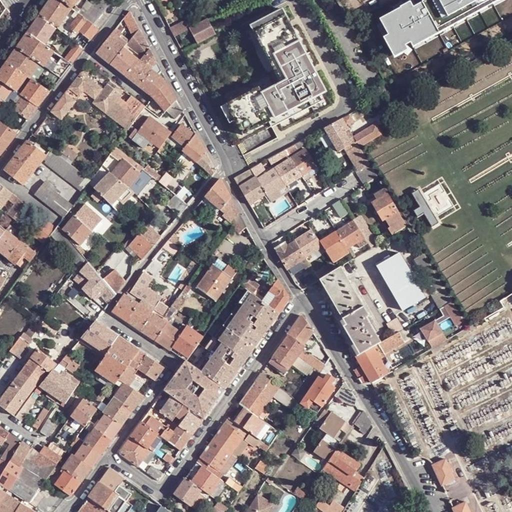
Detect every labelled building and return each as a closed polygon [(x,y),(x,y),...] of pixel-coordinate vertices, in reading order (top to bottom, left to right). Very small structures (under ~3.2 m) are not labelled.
[(62,0),(49,0),(40,13),(56,26),(58,27),(62,21),(72,8),(62,0)] [(83,16),(93,3),(88,0),(86,0),(80,8),(77,12),(80,14),(83,16)] [(93,25),(112,1),(111,0),(95,0),(93,3),(83,16),(93,25)] [(421,0),(413,5),(410,1),(379,18),(387,34),(383,37),(394,57),(497,0),(421,0)] [(72,8),(77,12),(80,8),(75,3),(72,8)] [(77,12),(72,8),(62,21),(58,27),(74,41),(81,32),(79,30),(77,32),(70,27),(80,14),(77,12)] [(284,9),(259,22),(269,41),(266,42),(274,55),(276,54),(288,76),(282,80),(263,89),(243,100),(244,102),(232,108),(237,119),(245,134),(271,121),(270,118),(276,115),(277,118),(321,94),(328,90),(318,72),(315,73),(312,68),(315,66),(294,27),(291,29),(288,23),(291,22),(284,9)] [(129,10),(125,15),(137,31),(139,28),(131,11),(129,10)] [(40,13),(27,32),(44,45),(47,41),(56,26),(40,13)] [(70,27),(77,32),(79,30),(81,32),(90,39),(98,29),(93,25),(83,16),(80,14),(70,27)] [(194,26),(191,28),(198,44),(217,34),(209,18),(194,26)] [(186,20),(173,27),(177,35),(191,28),(186,20)] [(269,41),(259,22),(253,25),(262,44),(266,42),(269,41)] [(96,52),(111,63),(124,47),(127,44),(129,41),(128,40),(122,36),(123,34),(124,33),(124,32),(123,31),(119,28),(119,27),(118,27),(117,27),(116,27),(115,28),(109,36),(96,52)] [(129,41),(127,44),(139,54),(141,55),(148,45),(139,28),(137,31),(134,35),(129,41)] [(27,32),(17,47),(39,63),(44,65),(54,51),(44,45),(27,32)] [(56,48),(47,41),(44,45),(54,51),(56,48)] [(266,42),(262,44),(270,57),(274,55),(266,42)] [(76,43),(72,48),(79,54),(83,48),(79,45),(76,43)] [(39,63),(17,47),(7,61),(27,76),(29,77),(39,63)] [(137,59),(138,58),(135,57),(124,47),(111,63),(125,74),(137,59)] [(150,49),(140,61),(150,69),(156,62),(150,49)] [(77,56),(71,50),(64,58),(71,64),(77,56)] [(270,57),(282,80),(288,76),(276,54),(274,55),(270,57)] [(60,77),(71,64),(64,58),(63,58),(61,60),(52,72),(60,77)] [(139,85),(151,71),(150,69),(140,61),(137,59),(125,74),(139,85)] [(7,61),(0,70),(0,79),(13,88),(16,91),(22,84),(27,76),(7,61)] [(156,62),(150,69),(151,71),(152,70),(156,74),(160,71),(161,70),(156,62)] [(44,65),(39,63),(29,77),(32,79),(33,80),(44,65)] [(85,68),(52,111),(63,119),(81,96),(85,90),(91,95),(96,99),(93,102),(128,129),(129,128),(130,126),(134,121),(135,119),(140,113),(145,106),(137,100),(131,95),(125,102),(116,95),(121,89),(110,80),(103,89),(86,76),(89,71),(85,68)] [(153,96),(166,81),(164,79),(159,76),(156,74),(152,70),(151,71),(139,85),(153,96)] [(0,79),(0,99),(3,102),(7,96),(13,88),(0,79)] [(33,80),(32,79),(26,87),(21,94),(23,96),(38,106),(49,91),(33,80)] [(166,81),(153,96),(165,110),(176,99),(166,81)] [(243,100),(263,89),(260,83),(221,103),(230,122),(237,119),(232,108),(244,102),(243,100)] [(13,88),(7,96),(13,101),(14,99),(19,93),(17,91),(16,91),(13,88)] [(18,102),(23,96),(21,94),(20,93),(19,93),(14,99),(18,102)] [(324,99),(321,94),(277,118),(280,123),(324,99)] [(13,101),(7,96),(3,102),(9,106),(13,101)] [(28,119),(38,106),(23,96),(18,102),(14,109),(15,111),(20,113),(28,119)] [(18,102),(14,99),(13,101),(9,106),(14,109),(18,102)] [(176,99),(165,110),(176,119),(183,111),(181,106),(176,99)] [(130,126),(129,128),(133,131),(129,136),(133,138),(135,136),(138,131),(148,119),(140,113),(135,119),(134,121),(130,126)] [(343,118),(347,124),(354,120),(351,115),(343,118)] [(148,119),(138,131),(150,140),(153,143),(155,144),(160,148),(166,140),(170,134),(171,133),(150,116),(148,119)] [(339,152),(352,144),(344,131),(349,128),(347,124),(343,118),(326,128),(339,152)] [(6,125),(0,121),(0,154),(17,133),(6,125)] [(271,121),(245,134),(248,140),(274,126),(271,121)] [(376,122),(354,136),(360,147),(383,134),(376,122)] [(181,124),(172,136),(186,147),(195,135),(181,124)] [(135,136),(133,138),(144,147),(149,142),(150,140),(138,131),(135,136)] [(183,151),(186,147),(172,136),(170,134),(166,140),(178,150),(181,152),(183,151)] [(186,147),(183,151),(198,162),(206,152),(196,134),(195,135),(186,147)] [(28,140),(16,155),(35,169),(42,160),(46,154),(28,140)] [(160,148),(157,151),(161,154),(168,144),(165,142),(160,148)] [(365,184),(377,177),(356,142),(344,149),(358,172),(357,172),(365,184)] [(286,149),(289,154),(298,149),(295,144),(286,149)] [(118,148),(115,146),(110,154),(118,160),(124,153),(120,150),(118,148)] [(309,171),(318,166),(306,148),(291,158),(302,175),(304,178),(310,174),(309,171)] [(277,155),(280,160),(289,154),(286,149),(277,155)] [(89,183),(91,180),(54,151),(46,160),(45,162),(83,191),(84,190),(87,186),(89,183)] [(206,152),(198,162),(204,167),(210,159),(206,152)] [(16,155),(4,170),(18,181),(23,185),(35,169),(16,155)] [(268,159),(271,163),(280,160),(277,155),(268,159)] [(112,173),(129,187),(134,192),(149,174),(143,170),(141,172),(134,167),(130,164),(124,158),(112,173)] [(288,185),(302,175),(291,158),(276,167),(288,185)] [(216,171),(210,159),(204,167),(212,176),(216,171)] [(165,173),(150,162),(145,168),(143,170),(149,174),(156,180),(157,179),(159,181),(165,173)] [(285,185),(274,168),(269,172),(262,162),(251,169),(267,194),(268,196),(285,185)] [(285,185),(285,186),(288,185),(276,167),(274,168),(285,185)] [(250,204),(267,194),(251,169),(235,178),(250,204)] [(117,199),(129,187),(112,173),(111,172),(94,188),(111,205),(117,199)] [(159,181),(163,184),(169,176),(166,173),(165,173),(159,181)] [(202,183),(204,185),(210,178),(207,176),(202,183)] [(231,197),(221,179),(221,178),(219,178),(204,196),(221,209),(231,197)] [(0,183),(0,208),(4,203),(12,193),(0,183)] [(69,210),(72,205),(44,183),(34,194),(64,217),(69,210)] [(268,196),(271,202),(288,191),(287,189),(285,186),(285,185),(268,196)] [(288,191),(291,196),(298,192),(293,185),(287,189),(288,191)] [(134,192),(129,187),(117,199),(122,204),(134,192)] [(373,202),(384,219),(386,218),(391,227),(390,228),(393,234),(408,225),(385,189),(376,195),(378,199),(373,202)] [(419,189),(412,193),(420,206),(414,210),(418,217),(424,213),(433,227),(440,222),(419,189)] [(72,205),(69,210),(73,213),(85,198),(88,200),(91,196),(87,193),(84,190),(83,191),(72,205)] [(23,201),(12,193),(4,203),(21,217),(29,207),(25,203),(23,201)] [(179,215),(188,205),(175,194),(174,194),(166,203),(179,215)] [(231,197),(221,209),(223,211),(224,210),(229,214),(234,218),(239,211),(231,197)] [(341,217),(349,213),(340,200),(333,205),(341,217)] [(84,204),(74,216),(92,231),(102,219),(84,204)] [(193,209),(188,216),(191,218),(196,212),(193,209)] [(247,226),(239,211),(234,218),(231,222),(233,224),(240,230),(247,226)] [(63,229),(80,245),(92,231),(74,216),(63,229)] [(30,232),(44,243),(51,234),(56,227),(43,217),(40,220),(30,232)] [(337,231),(347,248),(350,252),(354,258),(358,256),(352,245),(357,241),(364,237),(360,230),(354,220),(337,231)] [(129,233),(133,227),(127,221),(119,230),(126,236),(129,233)] [(56,227),(51,234),(62,247),(67,242),(73,249),(68,253),(79,267),(87,260),(58,225),(56,227)] [(367,226),(360,230),(364,237),(368,242),(371,248),(378,244),(367,226)] [(129,233),(135,238),(139,232),(133,227),(129,233)] [(153,246),(159,239),(147,228),(141,234),(153,246)] [(295,240),(305,256),(309,262),(311,260),(308,255),(314,251),(319,257),(326,252),(320,241),(312,229),(295,240)] [(0,250),(2,252),(8,257),(14,249),(20,241),(7,230),(0,238),(0,250)] [(337,231),(320,241),(326,252),(330,258),(347,248),(337,231)] [(143,259),(153,246),(141,234),(139,232),(135,238),(133,240),(130,238),(124,245),(133,255),(136,252),(138,255),(143,259)] [(357,241),(360,246),(368,242),(364,237),(357,241)] [(288,269),(305,256),(295,240),(288,245),(285,242),(275,248),(288,269)] [(36,254),(20,241),(14,249),(20,254),(30,262),(36,254)] [(155,255),(158,257),(167,246),(164,244),(155,255)] [(333,263),(350,252),(347,248),(330,258),(333,263)] [(8,257),(14,262),(20,254),(14,249),(8,257)] [(419,286),(401,253),(392,258),(390,255),(385,258),(386,261),(378,265),(403,310),(430,295),(444,286),(424,253),(414,259),(427,282),(419,286)] [(14,262),(24,270),(30,262),(20,254),(14,262)] [(217,258),(213,264),(222,271),(226,265),(217,258)] [(88,262),(81,272),(93,282),(99,274),(88,262)] [(215,300),(232,277),(236,271),(226,265),(222,271),(213,264),(197,286),(215,300)] [(321,272),(324,276),(337,269),(334,264),(321,272)] [(381,342),(376,332),(373,327),(370,322),(367,316),(370,315),(364,305),(352,283),(346,274),(342,266),(337,269),(324,276),(320,279),(325,287),(330,296),(331,299),(337,310),(343,319),(343,320),(346,325),(344,326),(354,344),(359,353),(360,354),(373,346),(379,343),(381,342)] [(116,268),(103,279),(108,285),(116,294),(123,285),(122,284),(125,281),(126,280),(116,268)] [(6,279),(8,273),(9,272),(8,271),(4,269),(1,276),(6,279)] [(259,274),(251,269),(247,275),(240,284),(253,293),(259,285),(254,281),(259,274)] [(153,277),(144,271),(130,291),(142,299),(155,308),(154,309),(162,315),(168,307),(160,301),(162,297),(147,286),(153,277)] [(92,283),(93,282),(81,272),(76,280),(88,289),(92,283)] [(100,293),(108,285),(103,279),(99,274),(93,282),(92,283),(100,293)] [(310,276),(301,281),(303,284),(305,288),(314,283),(313,281),(310,276)] [(278,277),(269,289),(277,295),(283,285),(282,283),(278,277)] [(187,283),(182,291),(185,293),(186,294),(192,286),(187,283)] [(102,295),(109,303),(116,294),(108,285),(100,293),(102,295)] [(269,305),(279,312),(289,299),(289,294),(283,285),(277,295),(269,305)] [(448,292),(444,286),(430,295),(433,300),(448,292)] [(277,295),(269,289),(265,295),(262,299),(269,305),(277,295)] [(453,301),(448,292),(433,300),(439,309),(440,309),(453,301)] [(127,320),(139,304),(132,299),(129,298),(123,293),(112,310),(127,320)] [(109,303),(102,295),(96,301),(104,310),(109,303)] [(178,296),(172,305),(178,309),(184,301),(181,298),(178,296)] [(185,360),(163,390),(171,396),(183,404),(190,410),(203,418),(279,312),(269,305),(262,299),(260,298),(205,374),(185,360)] [(139,304),(152,313),(154,310),(154,309),(155,308),(142,299),(141,301),(139,304)] [(465,321),(453,301),(440,309),(444,315),(421,329),(432,348),(447,339),(439,324),(452,317),(457,325),(465,321)] [(127,320),(140,329),(152,313),(139,304),(127,320)] [(155,340),(167,323),(165,322),(154,315),(152,313),(140,329),(155,340)] [(302,315),(289,334),(304,345),(314,331),(304,316),(302,315)] [(58,330),(42,319),(39,323),(55,334),(58,330)] [(404,329),(399,319),(392,322),(388,325),(394,335),(399,332),(404,329)] [(107,329),(96,321),(81,338),(94,346),(107,329)] [(167,323),(155,340),(170,349),(181,333),(167,323)] [(185,360),(201,339),(194,334),(196,332),(187,326),(184,329),(181,333),(170,349),(185,360)] [(411,337),(406,328),(404,329),(399,332),(405,341),(411,337)] [(107,329),(94,346),(106,354),(118,336),(107,329)] [(23,332),(20,336),(26,340),(30,343),(33,339),(25,333),(23,332)] [(395,347),(405,341),(399,332),(394,335),(390,337),(395,347)] [(283,344),(299,355),(302,350),(305,346),(304,345),(289,334),(283,344)] [(20,336),(17,340),(23,345),(26,340),(20,336)] [(139,350),(118,336),(106,354),(105,355),(106,356),(125,369),(139,350)] [(395,347),(390,337),(381,342),(379,343),(384,353),(395,347)] [(394,370),(384,353),(379,343),(373,346),(388,373),(394,370)] [(291,365),(299,355),(283,344),(270,362),(286,374),(291,365)] [(16,355),(20,350),(13,345),(10,351),(16,355)] [(361,365),(353,370),(358,378),(359,378),(362,383),(372,383),(388,373),(373,346),(360,354),(357,356),(356,356),(361,365)] [(50,359),(38,348),(31,357),(44,367),(50,359)] [(164,367),(139,350),(125,369),(119,378),(124,382),(135,390),(138,390),(142,385),(141,383),(134,377),(136,375),(134,374),(137,369),(154,380),(164,367)] [(302,350),(299,355),(315,366),(322,372),(326,366),(309,354),(308,355),(302,350)] [(66,367),(75,357),(69,352),(64,357),(61,360),(67,364),(66,367)] [(299,355),(291,365),(308,376),(315,366),(299,355)] [(119,378),(125,369),(106,356),(95,369),(115,383),(115,382),(119,378)] [(31,357),(21,371),(37,383),(39,381),(47,369),(44,367),(31,357)] [(47,369),(51,372),(54,369),(58,365),(52,360),(50,359),(44,367),(47,369)] [(58,365),(54,369),(61,374),(63,370),(66,367),(59,363),(58,365)] [(322,372),(315,366),(308,376),(300,388),(294,384),(289,390),(296,394),(294,397),(296,398),(301,402),(322,372)] [(39,381),(42,383),(51,372),(47,369),(39,381)] [(43,387),(65,403),(77,385),(68,379),(61,374),(54,369),(51,372),(42,383),(40,385),(43,387)] [(63,370),(61,374),(68,379),(70,376),(63,370)] [(34,386),(37,383),(21,371),(19,373),(34,386)] [(34,386),(19,373),(2,395),(0,398),(0,404),(13,414),(34,386)] [(256,381),(273,395),(273,394),(279,386),(265,375),(261,373),(256,381)] [(320,377),(307,396),(314,400),(323,406),(336,387),(331,384),(335,378),(329,374),(325,380),(320,377)] [(115,382),(121,387),(124,382),(119,378),(115,382)] [(256,381),(240,403),(246,407),(258,416),(274,395),(273,395),(256,381)] [(358,400),(347,381),(336,395),(344,401),(346,402),(357,404),(358,400)] [(132,410),(143,396),(135,390),(124,382),(121,387),(116,394),(114,397),(132,410)] [(279,386),(273,394),(282,401),(283,400),(288,393),(279,386)] [(94,402),(98,406),(102,401),(106,396),(107,393),(103,390),(94,402)] [(291,406),(296,398),(294,397),(288,393),(283,400),(291,406)] [(183,404),(171,396),(161,409),(160,411),(164,414),(171,419),(175,415),(177,413),(183,404)] [(307,396),(303,403),(309,407),(314,400),(307,396)] [(122,425),(132,410),(114,397),(111,400),(107,405),(103,411),(105,413),(122,425)] [(291,406),(296,409),(301,402),(296,398),(291,406)] [(71,415),(84,425),(87,422),(90,418),(96,409),(92,405),(86,401),(82,399),(71,415)] [(318,413),(323,406),(314,400),(309,407),(318,413)] [(97,407),(103,411),(107,405),(102,401),(98,406),(97,407)] [(190,410),(183,404),(177,413),(179,414),(184,418),(190,410)] [(159,420),(164,414),(160,411),(155,407),(152,406),(147,412),(145,415),(141,420),(158,433),(163,436),(167,439),(168,440),(173,432),(179,425),(171,419),(167,425),(159,420)] [(246,407),(236,422),(262,441),(272,426),(258,416),(246,407)] [(203,418),(190,410),(184,418),(179,425),(192,434),(203,418)] [(363,413),(355,424),(360,427),(361,428),(369,417),(365,410),(363,413)] [(321,427),(327,432),(325,435),(339,447),(342,442),(345,439),(338,434),(347,422),(333,411),(321,427)] [(354,423),(355,424),(363,413),(362,411),(354,423)] [(111,439),(122,425),(105,413),(97,424),(95,428),(111,439)] [(369,417),(361,428),(363,429),(361,432),(365,434),(373,423),(369,417)] [(48,418),(40,430),(48,434),(49,432),(50,432),(56,423),(48,418)] [(87,422),(92,426),(95,423),(95,422),(90,418),(87,422)] [(214,439),(233,454),(237,457),(249,442),(256,447),(258,444),(267,451),(270,446),(262,441),(236,422),(230,418),(214,439)] [(141,420),(131,435),(147,447),(156,436),(158,433),(141,420)] [(84,425),(92,431),(95,428),(92,426),(87,422),(84,425)] [(373,423),(365,434),(367,436),(374,425),(373,423)] [(9,432),(0,425),(0,443),(2,445),(5,440),(9,432)] [(192,434),(179,425),(173,432),(168,440),(180,449),(192,434)] [(101,454),(111,439),(95,428),(92,431),(85,442),(101,454)] [(7,447),(15,453),(22,441),(9,432),(5,440),(10,444),(7,447)] [(150,449),(152,451),(163,436),(158,433),(156,436),(147,447),(150,449)] [(131,435),(120,450),(120,451),(121,453),(138,465),(150,449),(147,447),(131,435)] [(325,435),(314,450),(329,461),(337,449),(339,447),(325,435)] [(76,436),(71,443),(79,449),(85,442),(79,438),(76,436)] [(217,475),(220,471),(233,454),(214,439),(198,462),(217,475)] [(30,446),(22,441),(15,453),(14,455),(12,458),(11,461),(24,468),(11,489),(13,491),(17,493),(21,495),(24,498),(28,501),(30,501),(44,483),(43,483),(53,469),(56,464),(40,453),(30,446)] [(57,454),(61,457),(64,452),(65,451),(63,450),(51,442),(47,448),(57,454)] [(91,467),(101,454),(85,442),(79,449),(77,451),(75,455),(91,467)] [(40,453),(56,464),(61,457),(57,454),(47,448),(45,446),(40,453)] [(15,453),(7,447),(4,453),(10,457),(11,454),(14,455),(15,453)] [(138,465),(142,469),(144,466),(154,452),(152,451),(150,449),(138,465)] [(327,464),(325,467),(337,476),(349,457),(337,449),(329,461),(327,464)] [(154,468),(157,462),(152,458),(155,453),(154,452),(144,466),(147,468),(145,471),(148,472),(152,466),(154,468)] [(0,459),(0,465),(6,469),(11,461),(12,458),(10,457),(4,453),(0,459)] [(81,481),(91,467),(75,455),(72,453),(62,468),(65,470),(81,481)] [(166,469),(170,464),(164,459),(155,453),(152,458),(157,462),(166,469)] [(227,476),(239,459),(237,457),(233,454),(220,471),(227,476)] [(170,464),(173,459),(167,455),(164,459),(170,464)] [(358,490),(365,479),(357,473),(362,466),(349,457),(337,476),(358,490)] [(430,465),(440,485),(453,478),(443,458),(430,465)] [(269,465),(261,460),(256,468),(264,473),(269,465)] [(11,489),(24,468),(11,461),(6,469),(1,477),(0,478),(0,482),(9,489),(11,489)] [(198,462),(187,478),(209,494),(211,495),(222,479),(217,475),(198,462)] [(158,480),(163,474),(154,468),(152,466),(148,472),(158,480)] [(323,470),(335,479),(337,476),(325,467),(324,468),(323,470)] [(111,468),(100,482),(113,491),(123,477),(111,468)] [(71,495),(81,481),(65,470),(63,473),(55,483),(59,486),(71,494),(71,495)] [(52,484),(55,483),(63,473),(61,471),(52,484)] [(239,491),(243,486),(231,476),(227,482),(239,491)] [(337,476),(335,479),(356,494),(358,490),(337,476)] [(133,494),(121,485),(125,478),(123,477),(113,491),(128,501),(133,494)] [(198,510),(209,494),(187,478),(175,494),(198,510)] [(222,479),(211,495),(214,497),(225,481),(222,479)] [(0,489),(6,493),(9,489),(0,482),(0,489)] [(120,511),(127,502),(128,501),(113,491),(100,482),(90,497),(111,511),(120,511)] [(296,494),(303,498),(309,490),(303,486),(301,485),(296,494)] [(0,503),(0,511),(5,511),(14,498),(11,496),(6,493),(0,503)] [(257,496),(246,511),(271,511),(275,507),(257,496)] [(320,500),(326,504),(327,505),(330,501),(323,496),(320,500)] [(111,511),(90,497),(80,511),(111,511)] [(5,511),(15,511),(21,503),(18,500),(14,498),(5,511)] [(212,511),(213,511),(225,511),(228,508),(219,501),(212,511)] [(452,507),(454,511),(470,511),(465,501),(452,507)] [(127,502),(120,511),(129,511),(133,506),(127,502)] [(33,511),(34,511),(34,510),(25,505),(21,503),(15,511),(33,511)]
